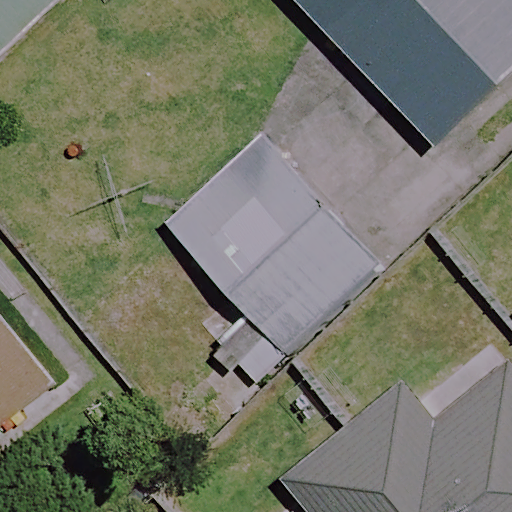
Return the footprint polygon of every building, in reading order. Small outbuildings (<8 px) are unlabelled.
[(0,0),(0,62),(70,0),(0,0)] [(287,0),(217,0),(275,57),(309,22),(287,0)] [(511,0),(309,0),(448,146),(511,85),(511,0)] [(390,261),(273,134),(175,224),(291,351),(390,261)] [(511,280),(474,303),(410,278),(299,369),(328,396),(262,481),(285,511),(469,511),(511,482),(511,280)] [(0,439),(63,388),(0,311),(0,439)]
